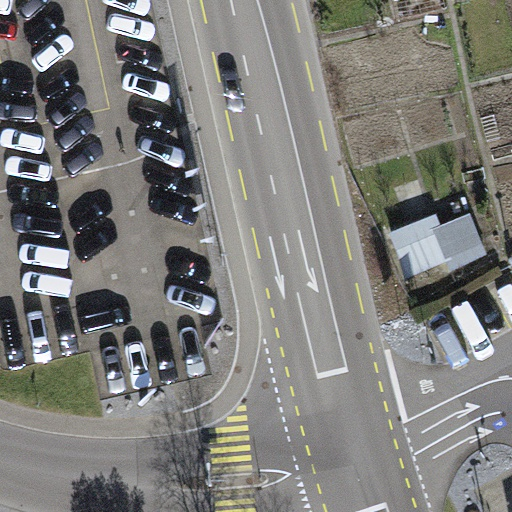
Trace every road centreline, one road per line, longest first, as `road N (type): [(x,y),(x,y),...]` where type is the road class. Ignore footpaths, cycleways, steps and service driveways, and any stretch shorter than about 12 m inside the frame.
road 1 (primary): [(249,0),(356,465)]
road 2 (tertiary): [(356,465),(233,482),(69,482),(0,469)]
